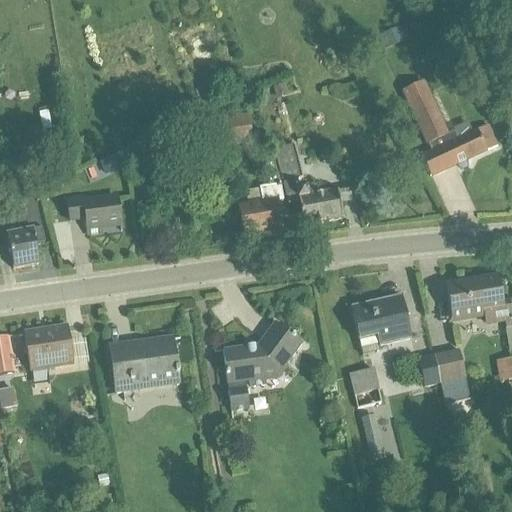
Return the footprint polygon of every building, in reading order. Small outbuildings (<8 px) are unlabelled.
[(381,54),(410,41),(404,28),(375,40),(381,54)] [(400,94),(425,148),(427,148),(430,153),(420,158),(430,178),(455,167),(461,172),(467,170),(467,162),(497,148),(487,128),(472,134),(467,124),(452,131),(454,134),(448,137),(423,83),(400,94)] [(213,151),(252,147),(249,117),(210,121),(213,151)] [(170,144),(167,145),(161,130),(150,134),(152,139),(127,147),(132,174),(135,173),(137,179),(148,174),(146,169),(149,168),(147,164),(174,154),(170,144)] [(56,131),(42,135),(48,155),(61,152),(56,131)] [(295,191),(293,184),(302,182),(293,147),(273,152),(287,207),(298,204),(302,228),(342,221),(338,197),(337,191),(318,194),(317,187),(295,191)] [(105,177),(121,171),(116,157),(99,164),(105,177)] [(278,203),(283,202),(272,160),(261,164),(268,189),(246,193),(248,206),(237,207),(242,238),(243,238),(283,232),(278,203)] [(357,188),(337,191),(338,197),(358,193),(357,188)] [(34,196),(15,201),(22,233),(11,235),(6,237),(12,271),(36,267),(32,248),(44,246),(34,196)] [(116,197),(83,201),(83,198),(66,200),(69,223),(85,221),(87,238),(101,236),(100,229),(119,226),(120,233),(121,233),(116,197)] [(14,223),(9,224),(11,235),(22,233),(15,201),(10,202),(14,223)] [(485,328),(504,325),(510,361),(495,363),(498,384),(511,381),(511,318),(509,303),(502,304),(497,278),(445,287),(448,308),(444,308),(448,327),(483,320),(485,328)] [(378,349),(411,342),(401,298),(350,310),(361,358),(379,354),(378,349)] [(230,415),(248,412),(245,385),(249,384),(250,390),(266,388),(265,384),(278,382),(288,368),(286,367),(302,346),(274,325),(255,351),(246,353),(242,350),(222,353),(230,415)] [(29,375),(73,368),(73,367),(70,343),(67,329),(23,336),(29,375)] [(0,377),(14,375),(9,339),(0,340),(0,377)] [(84,341),(70,343),(73,367),(88,364),(84,341)] [(108,348),(114,397),(177,388),(173,344),(156,345),(156,344),(133,347),(133,346),(108,348)] [(433,358),(440,387),(443,400),(468,395),(459,353),(433,358)] [(440,387),(433,358),(417,361),(424,390),(440,387)] [(356,412),(381,406),(373,371),(348,377),(356,412)] [(0,412),(16,410),(12,390),(0,392),(0,412)] [(374,418),(360,421),(369,458),(381,454),(374,418)] [(108,474),(104,445),(95,447),(99,475),(108,474)]
